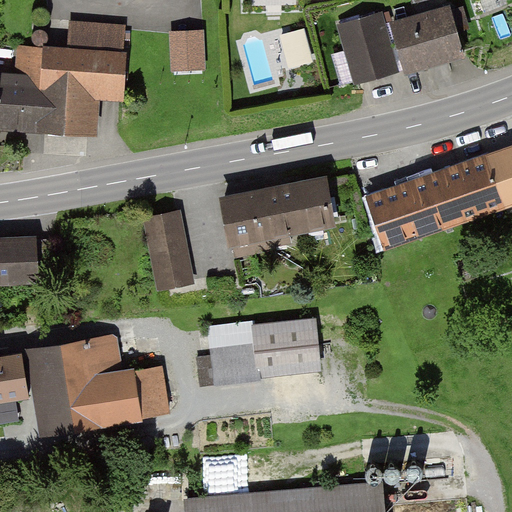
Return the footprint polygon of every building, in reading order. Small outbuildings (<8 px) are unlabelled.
[(455,7),(391,24),(404,74),(469,57),(455,7)] [(397,70),(381,12),(337,24),(354,83),(397,70)] [(0,76),(0,125),(89,132),(92,86),(122,87),(125,29),(71,25),(69,52),(22,48),(19,78),(0,76)] [(309,62),(300,31),(282,36),(291,67),(309,62)] [(173,34),(175,68),(203,67),(202,33),(173,34)] [(460,218),(511,200),(511,149),(444,173),(460,218)] [(385,244),(460,218),(444,173),(370,200),(385,244)] [(325,181),(225,199),(233,240),(333,221),(325,181)] [(196,278),(182,209),(148,216),(162,285),(196,278)] [(35,240),(0,241),(0,280),(38,278),(35,240)] [(314,319),(210,330),(213,356),(198,358),(201,383),(320,370),(314,319)] [(115,337),(38,349),(41,368),(35,369),(38,387),(44,386),(51,430),(168,412),(161,366),(120,373),(115,337)] [(0,400),(30,396),(23,352),(0,355),(0,400)] [(380,511),(378,483),(192,500),(192,511),(380,511)]
